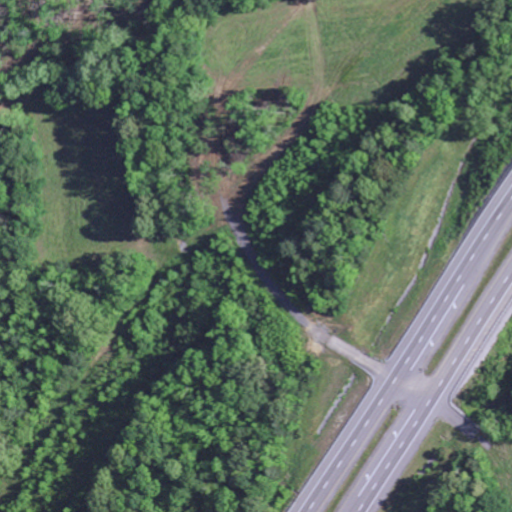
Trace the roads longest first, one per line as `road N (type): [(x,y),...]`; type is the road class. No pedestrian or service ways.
road 1 (trunk): [(511,205),(305,511)]
road 2 (trunk): [(355,511),(511,283)]
